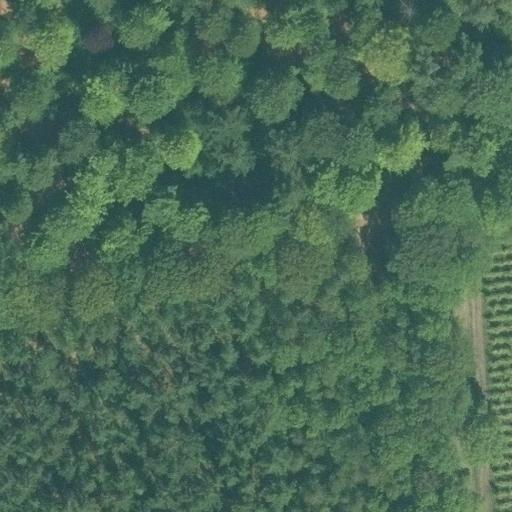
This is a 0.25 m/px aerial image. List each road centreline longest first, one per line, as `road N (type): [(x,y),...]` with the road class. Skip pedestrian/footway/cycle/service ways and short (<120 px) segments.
road 1 (track): [(460,196),(472,511)]
road 2 (track): [(0,242),(262,215)]
road 3 (track): [(312,211),(460,196)]
